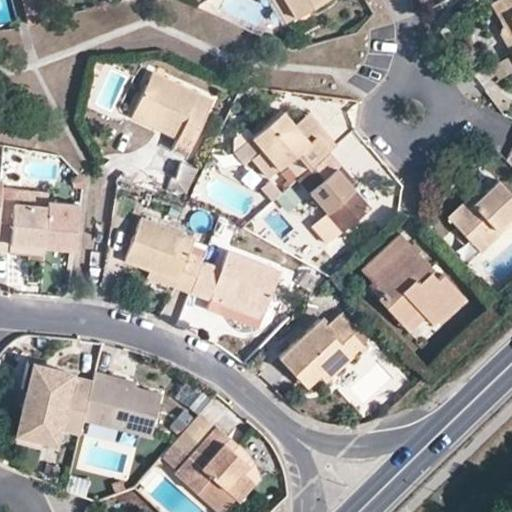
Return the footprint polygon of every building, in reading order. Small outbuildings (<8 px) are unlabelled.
[(284,0),(272,0),(285,21),(294,16),(284,0)] [(284,0),(294,16),(321,0),(284,0)] [(511,25),(511,16),(502,0),(491,0),(508,28),(511,25)] [(511,0),(502,0),(511,16),(511,25),(508,28),(501,32),(511,51),(511,0)] [(497,83),(511,74),(511,58),(490,71),(497,83)] [(152,70),(135,108),(178,128),(175,135),(170,147),(185,154),(211,97),(152,70)] [(178,128),(135,108),(131,115),(175,135),(178,128)] [(315,137),(298,118),(294,122),(281,108),(250,136),(260,149),(250,157),(266,176),(294,152),(308,168),(327,151),(336,143),(323,129),(315,137)] [(315,137),(323,129),(307,110),(298,118),(315,137)] [(327,151),(308,168),(296,178),(341,228),(367,205),(335,167),(339,164),(327,151)] [(145,171),(174,180),(180,162),(180,160),(150,152),(145,171)] [(180,162),(174,180),(172,185),(185,191),(196,168),(180,162)] [(466,203),(462,198),(445,214),(464,235),(471,227),(484,242),(511,215),(511,193),(496,176),(481,189),(466,203)] [(473,189),(462,198),(466,203),(481,189),(479,187),(476,187),(473,189)] [(50,193),(2,189),(1,199),(19,200),(18,204),(49,207),(50,202),(50,193)] [(0,250),(12,251),(13,244),(45,247),(77,250),(81,205),(50,202),(49,207),(18,204),(19,200),(1,199),(0,209),(0,250)] [(201,259),(202,256),(187,251),(192,237),(141,216),(126,257),(151,266),(178,277),(174,286),(188,292),(189,290),(201,259)] [(471,227),(464,235),(477,248),(484,242),(471,227)] [(363,267),(373,277),(376,275),(387,287),(380,294),(378,296),(403,322),(418,307),(426,315),(434,323),(464,296),(442,273),(433,281),(426,273),(433,267),(417,250),(420,247),(413,240),(410,242),(399,233),(363,267)] [(44,260),(45,247),(13,244),(12,251),(30,253),(30,259),(44,260)] [(220,267),(201,259),(189,290),(209,297),(212,291),(224,296),(263,311),(278,269),(226,249),(220,267)] [(435,265),(433,267),(426,273),(433,281),(442,273),(435,265)] [(178,277),(151,266),(147,277),(174,286),(178,277)] [(376,275),(373,277),(369,282),(380,294),(387,287),(376,275)] [(263,311),(224,296),(221,302),(260,317),(263,311)] [(410,329),(426,315),(418,307),(403,322),(410,329)] [(345,349),(350,354),(362,342),(337,315),(325,324),(318,317),(277,356),(305,386),(317,375),(345,349)] [(321,380),(350,354),(345,349),(317,375),(321,380)] [(82,417),(90,379),(32,364),(17,422),(43,429),(45,421),(79,429),(82,417)] [(110,372),(93,368),(90,379),(82,417),(150,434),(159,392),(132,385),(108,379),(110,372)] [(133,378),(110,372),(108,379),(132,385),(133,378)] [(228,435),(199,410),(160,455),(174,468),(173,470),(194,489),(199,484),(213,495),(222,485),(232,494),(236,496),(251,479),(239,467),(245,460),(232,449),(224,441),(228,435)] [(237,444),(228,435),(224,441),(232,449),(237,444)] [(73,478),(71,494),(88,496),(90,480),(73,478)] [(199,484),(194,489),(218,510),(232,494),(222,485),(213,495),(199,484)]
